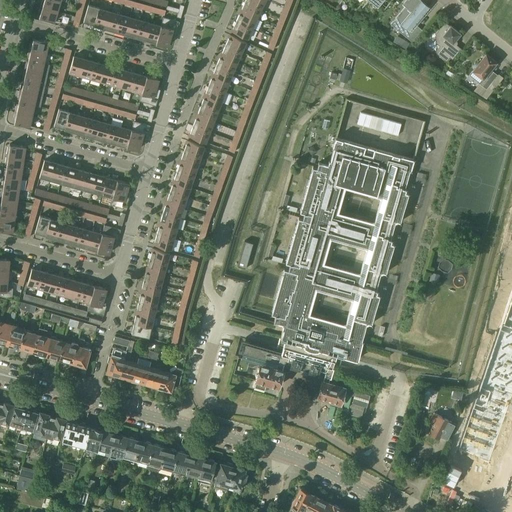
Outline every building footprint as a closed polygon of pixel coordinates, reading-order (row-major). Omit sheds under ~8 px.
[(61,0),(59,0),(43,0),(44,0),(43,0),(42,0),(40,6),(58,11),(61,0)] [(216,0),(212,0),(207,18),(218,22),(224,3),(216,0)] [(261,9),(265,0),(245,0),(245,1),(261,9)] [(415,24),(430,7),(421,0),(406,0),(403,5),(406,7),(391,24),(413,42),(423,30),(415,24)] [(245,1),(240,11),(257,18),(261,9),(245,1)] [(99,7),(88,4),(83,22),(94,24),(99,7)] [(176,16),(181,17),(184,5),(179,4),(178,8),(167,5),(167,6),(166,9),(177,12),(176,16)] [(58,11),(40,6),(39,11),(40,12),(39,17),(54,21),(58,11)] [(99,7),(94,24),(94,25),(104,28),(109,11),(99,8),(99,7)] [(120,14),(109,11),(104,28),(115,31),(120,14)] [(240,11),(236,21),(252,28),(257,18),(240,11)] [(130,17),(120,14),(115,31),(125,34),(130,17)] [(140,20),(130,17),(125,34),(135,37),(140,20)] [(164,17),(161,26),(157,42),(167,45),(169,38),(172,38),(175,30),(177,30),(180,21),(164,17)] [(151,23),(140,20),(135,37),(146,40),(151,23)] [(252,28),(236,21),(231,31),(248,38),(252,28)] [(454,44),(462,34),(451,25),(450,26),(445,22),(435,34),(437,35),(436,36),(436,41),(437,41),(436,43),(440,46),(435,52),(447,61),(450,57),(453,59),(461,49),(454,44)] [(161,26),(151,23),(146,40),(157,43),(157,42),(161,26)] [(242,52),(246,42),(230,34),(225,44),(242,52)] [(47,52),(49,42),(49,41),(33,38),(32,42),(30,42),(29,48),(47,52)] [(403,39),(399,45),(406,49),(410,43),(403,39)] [(242,52),(225,44),(221,54),(237,62),(242,52)] [(29,55),(28,59),(44,63),(48,64),(50,53),(47,52),(29,48),(28,54),(29,55)] [(237,62),(221,54),(216,64),(233,72),(233,71),(237,62)] [(496,78),(489,72),(497,62),(486,54),(473,71),(483,79),(473,92),(481,97),(496,78)] [(84,58),(74,56),(69,73),(79,76),(84,58)] [(313,105),(331,60),(320,56),(303,101),(313,105)] [(84,58),(79,76),(90,79),(95,61),(84,58)] [(44,63),(28,59),(27,63),(26,63),(24,69),(47,74),(49,64),(48,64),(44,63)] [(95,61),(90,79),(100,82),(105,64),(95,61)] [(105,64),(100,82),(111,85),(116,67),(105,64)] [(216,64),(212,74),(229,81),(237,84),(240,75),(233,72),(216,64)] [(116,67),(111,85),(121,88),(126,70),(116,67)] [(347,83),(351,70),(343,68),(340,81),(347,83)] [(47,74),(24,69),(23,75),(24,76),(23,80),(45,85),(47,74)] [(126,70),(121,88),(132,91),(136,73),(126,70)] [(142,93),(147,76),(136,73),(132,91),(142,93)] [(229,81),(212,74),(209,85),(225,91),(229,81)] [(140,101),(156,105),(158,96),(156,96),(159,87),(156,86),(158,78),(147,75),(147,76),(142,93),(140,101)] [(45,85),(23,80),(22,85),(21,84),(19,90),(42,96),(45,85)] [(225,91),(209,85),(208,85),(205,95),(221,101),(225,91)] [(42,96),(19,90),(18,96),(20,97),(19,101),(34,105),(40,106),(42,96)] [(221,101),(205,95),(201,105),(217,112),(221,101)] [(34,105),(19,101),(18,106),(16,105),(15,111),(32,115),(34,105)] [(217,112),(201,105),(197,115),(214,122),(217,112)] [(69,111),(59,108),(54,125),(64,128),(69,111)] [(146,120),(151,121),(155,109),(150,108),(149,112),(138,109),(137,110),(137,112),(147,116),(146,120)] [(14,123),(30,126),(32,115),(15,111),(13,117),(15,118),(14,123)] [(70,111),(69,111),(64,128),(64,129),(75,132),(80,115),(70,112),(70,111)] [(398,135),(401,123),(360,112),(357,123),(398,135)] [(90,118),(80,115),(75,132),(85,135),(90,118)] [(214,122),(197,115),(193,125),(210,132),(214,122)] [(95,138),(100,121),(90,118),(85,135),(95,138)] [(111,124),(100,121),(95,138),(106,141),(111,124)] [(145,133),(148,134),(150,125),(134,121),(132,130),(127,146),(138,149),(140,141),(143,142),(145,133)] [(116,144),(121,127),(111,124),(106,141),(116,144)] [(193,125),(189,136),(206,142),(210,132),(193,125)] [(132,130),(121,127),(116,144),(127,147),(127,146),(132,130)] [(274,319),(274,322),(284,325),(280,337),(285,338),(283,344),(281,352),(280,351),(277,361),(279,361),(277,368),(261,364),(256,380),(278,386),(283,370),(282,370),(285,361),(290,363),(290,366),(319,374),(320,371),(326,373),(323,381),(318,397),(340,404),(345,387),(329,383),(331,376),(332,376),(335,367),(334,367),(336,359),(338,353),(357,358),(362,339),(368,320),(373,322),(382,290),(377,288),(382,269),(387,270),(396,239),(391,237),(397,218),(401,219),(410,187),(406,186),(414,157),(337,136),(330,161),(320,158),(319,164),(314,163),(300,209),(305,211),(304,215),(299,213),(286,260),(291,261),(290,266),(285,265),(272,312),(276,313),(274,319)] [(187,140),(184,150),(201,156),(204,146),(187,140)] [(24,157),(26,148),(26,146),(10,143),(9,148),(7,148),(6,154),(24,157)] [(184,150),(180,161),(197,167),(201,156),(184,150)] [(6,165),(23,168),(24,157),(6,154),(5,160),(7,161),(6,165)] [(55,162),(44,159),(39,177),(50,180),(55,162)] [(180,161),(177,171),(194,177),(197,167),(180,161)] [(60,183),(65,165),(55,162),(50,180),(60,183)] [(3,176),(21,178),(23,168),(6,165),(6,170),(4,169),(3,176)] [(71,186),(75,168),(65,165),(60,183),(71,186)] [(81,188),(86,171),(75,168),(71,186),(69,190),(80,192),(81,188)] [(91,191),(96,174),(86,171),(81,188),(91,191)] [(177,171),(173,181),(190,187),(194,177),(177,171)] [(102,194),(107,177),(96,174),(91,191),(102,194)] [(3,186),(19,189),(21,178),(3,176),(2,182),(4,182),(3,186)] [(107,177),(102,194),(112,197),(117,180),(107,177)] [(110,205),(126,209),(129,200),(127,200),(129,191),(126,190),(129,182),(117,179),(117,180),(112,197),(110,205)] [(173,181),(170,192),(187,198),(190,187),(173,181)] [(0,195),(0,196),(18,200),(19,189),(3,186),(2,191),(1,191),(0,195)] [(35,193),(46,196),(47,191),(36,188),(35,193)] [(170,192),(166,202),(183,208),(187,198),(170,192)] [(0,207),(16,210),(18,200),(0,196),(0,203),(1,203),(0,207)] [(163,212),(180,217),(183,208),(166,202),(163,212)] [(0,218),(14,221),(16,210),(0,207),(0,218)] [(113,218),(118,219),(119,220),(120,218),(124,219),(125,213),(120,212),(119,216),(114,214),(113,218)] [(163,212),(160,223),(177,228),(180,217),(163,212)] [(50,218),(40,215),(35,232),(45,235),(50,218)] [(14,221),(0,218),(0,230),(13,232),(14,221)] [(51,218),(50,218),(45,235),(45,236),(55,239),(60,222),(51,219),(51,218)] [(71,225),(60,222),(55,239),(66,242),(71,225)] [(160,223),(157,234),(174,238),(177,228),(160,223)] [(76,245),(81,228),(71,225),(66,242),(76,245)] [(105,225),(103,234),(98,250),(108,253),(111,245),(114,246),(116,237),(118,238),(121,229),(105,225)] [(92,230),(81,228),(76,245),(87,248),(92,230)] [(103,234),(92,230),(87,248),(98,251),(98,250),(103,234)] [(174,238),(157,234),(154,244),(171,249),(174,238)] [(244,242),(237,268),(245,270),(253,244),(244,242)] [(170,253),(153,248),(150,258),(167,263),(170,253)] [(0,270),(9,271),(10,259),(0,257),(0,270)] [(164,274),(167,263),(150,258),(147,269),(164,274)] [(42,271),(32,268),(27,286),(38,288),(42,271)] [(144,279),(161,284),(164,274),(147,269),(144,279)] [(0,279),(8,280),(9,271),(0,270),(0,279)] [(44,290),(48,291),(53,274),(42,271),(38,288),(36,294),(42,296),(44,290)] [(429,280),(438,283),(440,274),(432,272),(429,280)] [(53,274),(48,291),(58,294),(63,277),(53,274)] [(63,277),(58,294),(69,297),(74,280),(63,277)] [(7,287),(8,280),(0,279),(0,295),(8,298),(18,300),(19,297),(12,295),(13,288),(7,287)] [(159,294),(161,284),(144,279),(141,290),(159,294)] [(74,280),(69,297),(79,300),(84,283),(74,280)] [(84,283),(79,300),(89,303),(94,286),(84,283)] [(87,310),(103,315),(106,306),(104,305),(106,297),(103,296),(106,288),(94,285),(94,286),(89,303),(87,310)] [(156,305),(159,294),(141,290),(139,301),(156,305)] [(511,395),(511,292),(457,449),(489,461),(511,395)] [(154,316),(156,305),(139,301),(136,312),(154,316)] [(152,326),(154,316),(136,312),(134,322),(152,326)] [(2,342),(8,344),(13,324),(1,320),(1,322),(0,324),(0,344),(2,343),(2,342)] [(95,332),(97,326),(83,322),(81,329),(95,332)] [(149,337),(152,326),(134,322),(132,333),(149,337)] [(25,327),(13,324),(8,344),(12,345),(12,346),(13,348),(16,349),(18,348),(18,347),(20,347),(25,329),(25,327)] [(39,328),(38,331),(33,351),(39,353),(40,355),(43,356),(45,355),(51,337),(51,335),(52,331),(39,328)] [(32,332),(25,329),(20,347),(21,347),(20,348),(21,350),(25,351),(26,350),(27,349),(33,351),(38,331),(33,330),(32,332)] [(58,358),(59,358),(64,340),(57,338),(57,337),(51,335),(51,337),(45,355),(52,356),(52,357),(53,359),(56,360),(58,359),(58,358)] [(66,335),(64,340),(59,358),(60,359),(61,361),(64,362),(66,361),(72,362),(79,338),(66,335)] [(130,340),(115,336),(113,342),(128,346),(129,345),(130,340)] [(84,365),(85,366),(90,348),(83,346),(85,340),(79,338),(72,362),(78,364),(78,365),(79,366),(82,367),(84,366),(84,365)] [(120,376),(124,359),(126,352),(127,351),(114,347),(107,372),(108,372),(108,373),(114,375),(114,374),(120,376)] [(131,379),(132,379),(137,362),(129,360),(131,353),(126,352),(124,359),(120,376),(125,377),(125,378),(125,379),(129,381),(131,380),(131,379)] [(139,358),(137,362),(132,379),(133,380),(133,382),(138,383),(139,382),(140,382),(145,383),(150,366),(151,361),(139,358)] [(158,387),(163,370),(150,366),(145,383),(150,385),(151,387),(155,388),(156,387),(157,386),(158,387)] [(170,372),(163,370),(158,387),(159,387),(159,388),(159,389),(163,390),(165,390),(165,389),(171,391),(173,385),(179,387),(183,368),(177,367),(170,371),(170,372)] [(274,408),(283,410),(287,399),(277,396),(274,408)] [(255,397),(253,403),(265,406),(267,401),(255,397)] [(5,403),(1,402),(0,404),(0,422),(2,423),(2,421),(9,422),(13,405),(12,405),(11,403),(8,403),(7,403),(5,403)] [(23,408),(22,407),(21,405),(18,404),(16,406),(15,406),(10,425),(21,428),(26,409),(27,409),(25,408),(25,409),(22,408),(23,408)] [(27,409),(26,409),(21,428),(33,432),(38,412),(37,410),(34,409),(32,410),(31,410),(31,411),(28,410),(28,409),(27,409)] [(47,435),(52,417),(48,416),(49,415),(47,414),(46,413),(43,412),(42,413),(40,413),(36,430),(34,429),(33,436),(46,440),(47,435)] [(435,413),(429,424),(433,426),(429,433),(439,438),(440,436),(448,440),(456,424),(435,413)] [(52,417),(47,435),(53,437),(54,435),(61,437),(65,420),(64,419),(63,418),(60,417),(59,418),(57,417),(57,418),(52,417)] [(62,438),(85,445),(90,426),(88,425),(87,423),(83,422),(81,424),(78,423),(77,420),(73,419),(71,421),(67,420),(62,438)] [(97,428),(90,426),(85,445),(98,448),(103,430),(102,428),(99,428),(97,428)] [(98,450),(110,453),(115,433),(112,432),(111,431),(108,430),(106,431),(104,430),(103,430),(98,448),(98,450)] [(123,435),(115,433),(110,453),(123,457),(128,436),(127,435),(124,435),(123,435)] [(123,457),(135,460),(140,440),(137,439),(135,438),(132,437),(131,437),(129,437),(128,436),(123,457)] [(147,442),(140,440),(135,460),(148,464),(153,443),(152,442),(149,441),(147,442)] [(153,444),(153,443),(148,464),(160,467),(166,447),(161,446),(160,444),(157,444),(155,444),(153,444)] [(172,449),(166,447),(160,467),(172,470),(178,450),(176,449),(173,448),(172,449)] [(180,451),(178,450),(172,470),(185,474),(191,454),(186,453),(185,451),(182,450),(180,451)] [(197,456),(191,454),(185,474),(198,477),(204,457),(202,457),(201,456),(198,455),(197,456)] [(209,459),(204,457),(198,477),(211,481),(217,461),(215,461),(214,459),(211,458),(209,459)] [(228,484),(234,464),(227,462),(227,464),(221,462),(214,485),(216,486),(216,483),(221,485),(222,482),(228,484)] [(64,463),(62,470),(74,473),(76,466),(64,463)] [(240,466),(234,464),(228,484),(235,485),(234,488),(239,489),(238,492),(240,492),(242,486),(244,487),(248,474),(245,473),(246,469),(240,468),(240,466)] [(22,490),(27,491),(31,492),(35,479),(26,477),(22,490)] [(511,486),(502,506),(511,511),(511,486)] [(300,511),(301,511),(311,492),(300,487),(296,495),(291,499),(291,504),(295,506),(292,509),(291,511),(300,511)] [(10,499),(16,501),(19,490),(13,488),(10,499)] [(26,492),(19,490),(16,501),(23,502),(26,492)] [(26,492),(23,502),(29,504),(32,494),(26,492)] [(302,511),(314,511),(322,498),(317,495),(311,492),(301,511),(302,511)] [(36,506),(38,496),(32,494),(29,504),(36,506)] [(36,506),(42,508),(45,497),(38,496),(36,506)] [(326,501),(322,498),(314,511),(328,511),(333,504),(326,501)] [(343,511),(345,509),(333,503),(333,504),(328,511),(343,511)]
